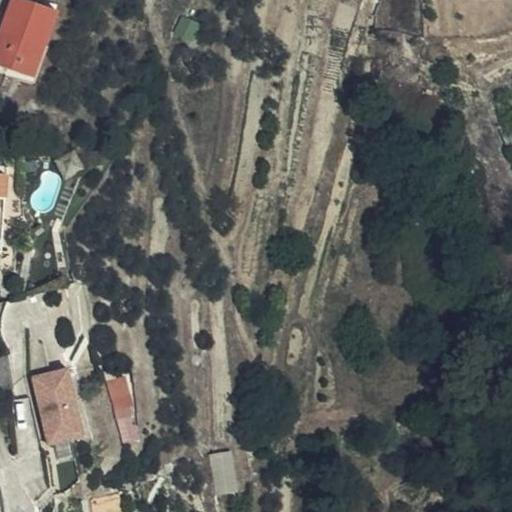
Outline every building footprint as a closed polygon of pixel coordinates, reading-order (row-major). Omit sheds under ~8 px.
[(14,1),(0,37),(0,71),(8,74),(27,81),(39,49),(45,51),(59,17),(14,1)] [(48,52),(45,51),(39,49),(27,81),(8,74),(5,81),(34,91),(48,52)] [(0,390),(11,388),(6,356),(0,357),(0,390)] [(34,376),(49,444),(85,436),(70,368),(34,376)] [(120,440),(138,438),(132,374),(113,376),(120,440)] [(213,451),(216,493),(239,491),(235,450),(213,451)]
